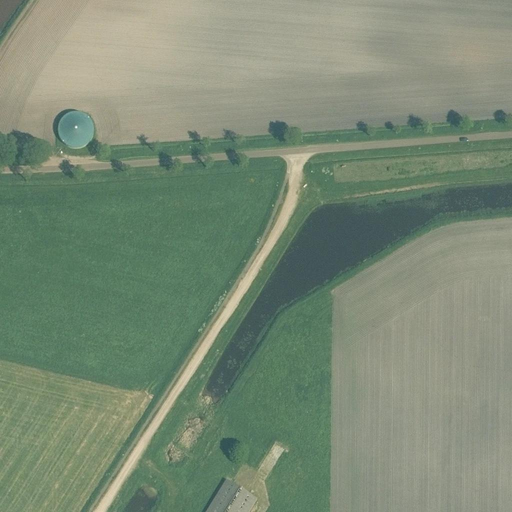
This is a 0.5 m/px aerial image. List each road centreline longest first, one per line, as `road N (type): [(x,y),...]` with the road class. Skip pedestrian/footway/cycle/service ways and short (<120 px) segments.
road 1 (unclassified): [(511,135),(0,168)]
road 2 (track): [(295,151),(289,197),(271,240),(101,511)]
